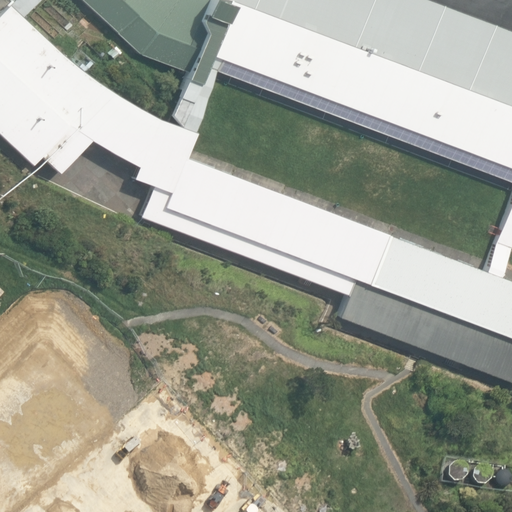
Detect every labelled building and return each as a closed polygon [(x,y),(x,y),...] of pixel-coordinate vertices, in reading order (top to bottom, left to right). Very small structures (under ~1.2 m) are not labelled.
[(8,0),(3,5),(18,18),(35,0),(8,0)] [(79,0),(92,12),(103,0),(79,0)] [(143,54),(164,0),(103,0),(92,12),(143,54)] [(169,0),(164,0),(143,54),(180,69),(202,13),(169,0)] [(169,0),(202,13),(180,69),(178,78),(192,83),(203,54),(215,59),(231,15),(309,44),(387,73),(465,102),(511,119),(511,106),(470,91),(420,72),(371,54),(321,36),(271,17),(225,0),(169,0)] [(225,0),(271,17),(277,0),(225,0)] [(277,0),(271,17),(321,36),(334,0),(277,0)] [(334,0),(321,36),(371,54),(390,0),(334,0)] [(390,0),(371,54),(420,72),(442,12),(409,0),(390,0)] [(0,66),(62,123),(34,154),(55,173),(85,140),(133,166),(128,178),(148,186),(137,216),(342,294),(334,316),(465,365),(481,321),(498,278),(495,277),(486,274),(479,271),(462,319),(411,300),(361,281),(311,262),(261,243),(211,224),(161,205),(179,157),(188,133),(173,127),(153,120),(107,93),(57,54),(18,18),(3,5),(0,9),(0,66)] [(420,72),(470,91),(492,31),(442,12),(420,72)] [(210,72),(288,101),(309,44),(231,15),(215,59),(210,72)] [(470,91),(511,106),(511,38),(492,31),(470,91)] [(288,101),(366,130),(387,73),(309,44),(288,101)] [(165,114),(173,127),(188,133),(210,72),(215,59),(203,54),(192,83),(178,78),(165,114)] [(0,138),(26,163),(34,154),(62,123),(0,66),(0,138)] [(366,130),(444,159),(465,102),(387,73),(366,130)] [(511,184),(511,119),(465,102),(444,159),(511,185),(511,184)] [(229,176),(179,157),(161,205),(211,224),(229,176)] [(279,195),(229,176),(211,224),(261,243),(279,195)] [(511,184),(511,185),(479,271),(486,274),(495,277),(511,230),(511,184)] [(329,214),(279,195),(261,243),(311,262),(329,214)] [(379,233),(329,214),(311,262),(361,281),(379,233)] [(430,252),(379,233),(361,281),(411,300),(430,252)] [(479,271),(430,252),(411,300),(462,319),(479,271)] [(511,282),(498,278),(481,321),(511,333),(511,282)] [(511,381),(511,333),(481,321),(465,365),(511,383),(511,381)] [(449,462),(443,469),(443,477),(448,482),(457,483),(462,477),(463,468),(458,463),(449,462)] [(475,465),(469,470),(468,479),(472,484),(481,485),(487,481),(488,472),(483,466),(475,465)] [(495,484),(497,485),(500,486),(502,486),(504,485),(506,483),(507,481),(507,479),(507,477),(506,475),(504,473),(502,472),(499,472),(497,473),(495,474),(494,476),(493,478),(493,480),(494,482),(495,484)]
